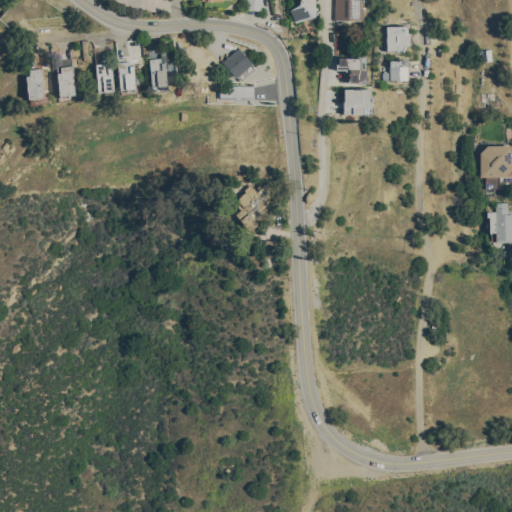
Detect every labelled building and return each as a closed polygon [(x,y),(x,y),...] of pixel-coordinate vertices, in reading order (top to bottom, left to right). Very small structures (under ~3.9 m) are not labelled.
[(262,0),(261,10),(245,8),(245,0),(262,0)] [(295,22),(290,9),(300,4),(300,0),(316,0),(316,15),(295,22)] [(335,0),(364,0),(364,7),(362,7),(362,19),(335,19),(335,0)] [(252,62),(236,77),(222,62),(238,47),(252,62)] [(358,57),(358,55),(367,56),(367,75),(362,80),(358,80),(358,82),(348,82),(348,72),(345,69),(337,69),(337,63),(339,63),(339,57),(358,57)] [(162,57),(162,62),(165,62),(168,85),(166,85),(166,88),(159,88),(159,86),(152,86),(149,58),(162,57)] [(408,79),(401,79),(401,81),(396,81),(396,79),(384,79),(384,71),(390,71),(390,59),(407,59),(408,79)] [(130,60),(130,65),(133,65),(136,88),(135,88),(135,90),(127,91),(127,89),(120,89),(117,61),(130,60)] [(108,62),(108,67),(112,67),(114,90),(113,90),(113,92),(106,93),(105,91),(99,91),(96,63),(108,62)] [(76,94),(69,94),(69,97),(62,98),(61,95),(60,95),(57,72),(61,72),(60,66),(73,65),(76,94)] [(45,97),(29,99),(26,75),(30,75),(29,69),(41,68),(45,97)] [(254,103),(252,103),(252,98),(220,98),(220,85),(254,85),(254,103)] [(372,88),(372,97),(373,97),(373,101),(372,101),(372,105),(373,105),(374,114),(364,114),(364,113),(344,113),(344,101),(345,101),(345,88),(372,88)] [(511,144),(511,176),(500,176),(500,188),(486,188),(486,176),(480,176),(480,151),(487,144),(511,144)] [(236,214),(241,210),(237,206),(241,203),(238,200),(238,199),(239,197),(246,191),(244,189),(250,184),(253,187),(254,187),(256,190),(258,189),(257,187),(260,184),(261,186),(267,181),(281,197),(265,212),(266,214),(256,223),(257,224),(250,230),(236,214)] [(507,206),(508,213),(511,213),(511,241),(494,241),(494,233),(490,233),(490,216),(487,216),(487,211),(496,211),(496,207),(507,206)] [(284,241),(283,251),(265,250),(266,239),(284,241)]
